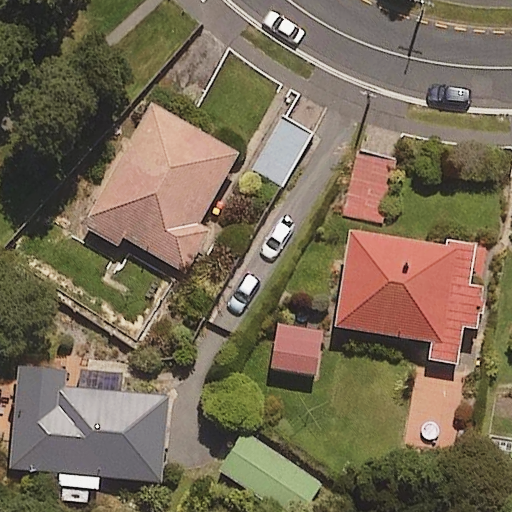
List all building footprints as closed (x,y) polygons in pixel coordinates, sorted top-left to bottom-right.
[(240,163),(154,114),(87,232),(120,251),(125,243),(187,279),(211,237),(201,232),(240,163)] [(313,139),(284,121),(255,170),(284,187),(313,139)] [(396,166),(359,155),(342,212),(379,223),(396,166)] [(476,287),(480,259),(355,242),(342,334),(437,347),(435,365),(460,368),(464,333),(479,335),(485,288),(476,287)] [(323,336),(282,331),(277,375),(318,380),(323,336)] [(21,374),(13,473),(62,477),(61,487),(104,491),(105,481),(163,486),(170,403),(67,394),(69,378),(21,374)] [(305,511),(323,486),(247,438),(223,475),(280,511),(305,511)]
